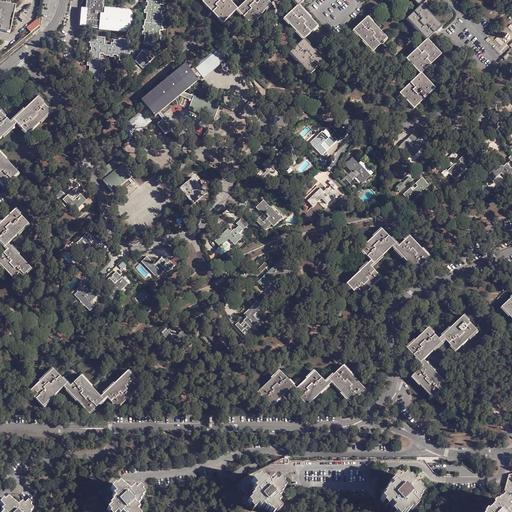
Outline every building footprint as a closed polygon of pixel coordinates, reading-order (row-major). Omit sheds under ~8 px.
[(101,0),(87,0),(87,12),(82,12),(81,26),(112,29),(114,15),(104,14),(100,14),(101,0)] [(160,1),(155,0),(154,0),(155,3),(149,2),(149,8),(148,9),(147,17),(149,17),(147,26),(146,26),(145,38),(147,38),(146,45),(152,46),(152,47),(158,47),(159,40),(161,40),(162,34),(161,33),(163,22),(161,21),(162,14),(163,15),(164,8),(160,7),(160,1)] [(223,25),(230,19),(221,9),(228,2),(225,0),(209,0),(204,5),(223,25)] [(237,12),(250,26),(272,6),(266,0),(253,0),(257,6),(251,11),(244,5),(237,12)] [(253,0),(249,0),(244,5),(251,11),(257,6),(253,0)] [(228,2),(221,9),(230,19),(237,12),(228,2)] [(16,9),(0,5),(0,28),(5,30),(15,32),(18,16),(15,16),(16,9)] [(300,6),(293,12),(313,33),(320,27),(300,6)] [(422,7),(417,13),(436,34),(443,28),(422,7)] [(286,19),(306,40),(313,33),(293,12),(286,19)] [(116,13),(114,29),(126,30),(127,25),(128,25),(129,19),(127,19),(127,14),(116,13)] [(409,21),(429,42),(436,34),(417,13),(409,21)] [(25,29),(30,34),(39,26),(40,17),(25,29)] [(354,32),(375,54),(382,46),(372,36),(379,28),(369,18),(354,32)] [(511,21),(490,42),(510,62),(511,59),(511,21)] [(379,28),(372,36),(382,46),(389,39),(379,28)] [(195,36),(186,43),(193,51),(202,44),(195,36)] [(94,81),(101,82),(102,74),(105,75),(105,68),(103,68),(104,60),(98,59),(99,54),(106,55),(106,57),(113,57),(113,55),(120,56),(119,61),(126,62),(128,55),(131,56),(131,49),(128,49),(128,42),(121,41),(120,44),(114,43),(113,47),(111,47),(110,49),(103,48),(104,39),(97,39),(97,43),(90,43),(90,49),(91,49),(91,55),(89,55),(87,67),(89,68),(89,75),(94,76),(94,81)] [(306,40),(290,54),(311,75),(325,61),(319,53),(311,60),(305,54),(312,47),(306,40)] [(429,42),(418,51),(426,58),(435,48),(429,42)] [(319,53),(312,47),(305,54),(311,60),(319,53)] [(408,61),(421,75),(442,55),(435,48),(426,58),(418,51),(408,61)] [(216,50),(195,68),(205,80),(226,61),(216,50)] [(121,127),(131,138),(152,122),(147,114),(150,111),(156,116),(180,96),(192,101),(189,111),(215,120),(220,106),(184,93),(199,80),(185,64),(142,101),(147,106),(121,127)] [(421,75),(411,85),(418,92),(428,82),(421,75)] [(411,85),(400,95),(415,109),(435,89),(428,82),(418,92),(411,85)] [(0,184),(4,189),(19,175),(0,154),(0,139),(17,125),(26,135),(51,113),(38,99),(10,123),(1,113),(0,113),(0,184)] [(311,143),(323,154),(326,151),(322,145),(325,143),(329,148),(333,144),(322,132),(311,143)] [(405,142),(401,146),(413,157),(424,147),(412,135),(408,139),(413,145),(411,148),(405,142)] [(281,150),(276,154),(287,166),(299,155),(288,143),(283,147),(288,153),(286,156),(281,150)] [(453,152),(446,159),(449,162),(452,165),(447,170),(454,178),(473,161),(466,153),(458,159),(461,162),(456,166),(451,160),(456,156),(453,152)] [(103,181),(113,193),(133,176),(117,157),(101,171),(106,178),(103,181)] [(354,157),(346,165),(351,171),(353,169),(357,174),(356,176),(362,183),(371,175),(360,163),(354,157)] [(374,172),(363,160),(360,163),(371,175),(374,172)] [(258,167),(255,171),(265,182),(276,172),(265,161),(262,164),(267,170),(263,172),(258,167)] [(501,164),(488,176),(493,182),(503,174),(508,179),(511,175),(511,169),(507,163),(504,166),(501,164)] [(347,174),(345,177),(351,184),(354,181),(347,174)] [(409,176),(402,182),(404,186),(412,180),(409,176)] [(193,177),(179,189),(193,205),(206,194),(193,177)] [(411,188),(403,194),(410,202),(428,186),(421,178),(415,183),(417,186),(412,189),(411,188)] [(332,179),(328,183),(334,189),(338,186),(332,179)] [(322,189),(308,202),(312,208),(322,199),(327,206),(336,198),(327,188),(323,191),(322,189)] [(68,195),(64,200),(75,211),(86,200),(76,189),(72,192),(76,198),(73,200),(68,195)] [(267,219),(273,225),(281,218),(264,199),(256,207),(262,214),(264,211),(269,216),(267,219)] [(29,224),(15,208),(0,221),(0,244),(5,249),(9,245),(8,243),(29,224)] [(263,222),(259,218),(256,221),(262,228),(269,221),(267,219),(263,222)] [(228,230),(215,242),(221,248),(229,239),(235,245),(242,238),(239,234),(242,231),(246,228),(239,220),(236,224),(238,227),(232,233),(228,230)] [(478,227),(482,237),(491,234),(486,223),(478,227)] [(344,283),(357,298),(379,279),(369,267),(390,248),(413,272),(429,259),(408,237),(396,247),(380,230),(358,249),(368,261),(344,283)] [(97,234),(93,237),(100,244),(103,241),(97,234)] [(85,235),(77,243),(95,262),(103,254),(96,246),(92,250),(88,244),(91,242),(85,235)] [(6,250),(0,255),(0,263),(17,282),(31,268),(9,245),(5,249),(6,250)] [(164,254),(161,258),(167,264),(171,261),(164,254)] [(147,256),(141,261),(157,278),(166,270),(159,261),(155,264),(147,256)] [(264,276),(258,283),(265,289),(282,272),(278,268),(275,265),(268,272),(270,274),(266,278),(264,276)] [(282,265),(278,268),(282,272),(285,275),(289,272),(282,265)] [(117,272),(106,282),(112,288),(107,293),(112,298),(127,283),(117,272)] [(88,283),(76,294),(87,305),(98,295),(94,290),(88,295),(86,292),(90,287),(88,283)] [(271,285),(265,291),(270,297),(276,291),(271,285)] [(511,299),(501,310),(511,321),(511,299)] [(243,321),(251,330),(260,321),(255,316),(262,308),(257,304),(245,316),(246,318),(243,321)] [(431,400),(446,386),(424,361),(445,342),(456,352),(478,333),(465,319),(439,341),(428,330),(406,349),(422,368),(412,378),(431,400)] [(238,323),(236,326),(241,332),(244,329),(238,323)] [(175,324),(163,336),(175,347),(187,336),(182,330),(176,336),(174,333),(179,328),(175,324)] [(210,328),(205,333),(218,347),(219,346),(225,351),(231,345),(224,336),(221,338),(210,328)] [(230,329),(227,332),(233,338),(236,335),(230,329)] [(258,387),(270,403),(291,387),(306,404),(332,383),(351,405),(365,392),(345,367),(326,382),(316,371),(296,386),(281,369),(258,387)] [(29,393),(43,407),(64,388),(89,414),(106,398),(116,409),(141,387),(128,372),(101,397),(81,376),(69,386),(53,370),(29,393)] [(393,509),(390,511),(407,511),(409,511),(408,509),(410,508),(413,510),(416,506),(415,505),(417,502),(416,501),(419,498),(418,497),(421,494),(418,491),(419,490),(416,486),(415,487),(411,482),(411,481),(408,478),(407,479),(404,476),(401,479),(399,478),(397,481),(396,480),(393,483),(391,482),(388,485),(390,488),(388,490),(387,489),(384,492),(385,493),(381,496),(382,497),(379,500),(383,503),(382,505),(385,507),(388,504),(393,509)] [(249,507),(253,510),(257,506),(260,509),(262,507),(265,510),(266,509),(268,511),(270,511),(271,511),(275,511),(276,511),(277,511),(281,509),(277,504),(279,502),(277,500),(280,496),(279,495),(283,493),(282,491),(284,489),(282,485),(283,484),(279,481),(275,484),(273,482),(269,486),(267,482),(266,482),(263,479),(262,480),(259,477),(256,480),(255,479),(251,482),(255,487),(253,489),(255,492),(252,494),(253,496),(250,499),(250,500),(248,502),(250,506),(249,507)] [(137,511),(139,509),(137,507),(140,504),(139,503),(142,500),(142,499),(144,496),(141,492),(142,491),(139,488),(135,491),(133,489),(129,493),(126,489),(125,489),(123,487),(122,487),(119,484),(116,487),(114,486),(111,490),(115,494),(113,496),(115,499),(112,502),(113,503),(110,506),(111,507),(108,510),(109,511),(137,511)] [(31,511),(33,510),(30,507),(32,506),(28,502),(24,506),(22,503),(18,507),(15,504),(14,504),(12,501),(11,502),(8,499),(5,502),(4,501),(0,504),(4,508),(2,511),(31,511)] [(511,511),(511,510),(511,509),(511,503),(510,504),(506,501),(499,505),(500,506),(496,509),(497,510),(492,511),(511,511)]
